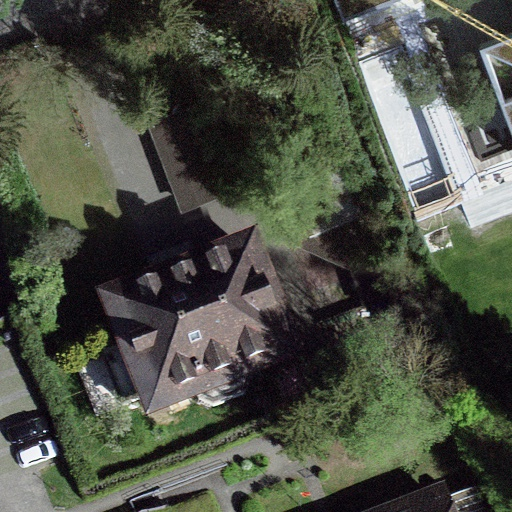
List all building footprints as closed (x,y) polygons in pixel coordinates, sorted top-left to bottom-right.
[(335,0),(342,18),(388,0),(335,0)] [(511,26),(479,39),(511,125),(511,26)] [(306,240),(360,263),(376,228),(363,194),(379,188),(360,138),(328,59),(286,76),(317,155),(300,162),(319,211),(306,240)] [(198,258),(153,275),(158,289),(112,307),(128,347),(102,357),(122,407),(147,397),(153,411),(196,394),(199,400),(213,406),(243,394),(249,380),(247,374),(289,358),(249,254),(203,272),(198,258)] [(364,308),(417,289),(407,261),(354,280),(364,308)] [(443,511),(439,502),(412,511),(443,511)]
